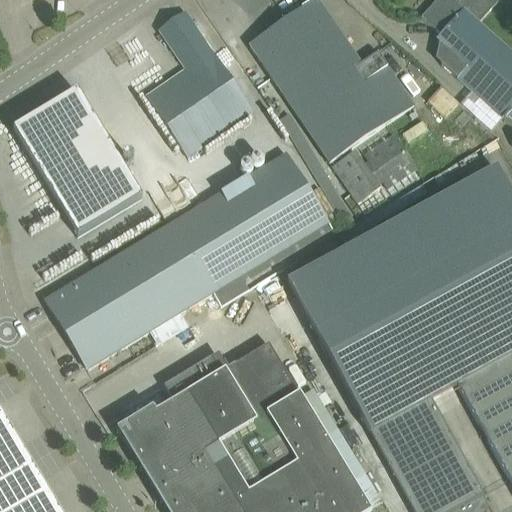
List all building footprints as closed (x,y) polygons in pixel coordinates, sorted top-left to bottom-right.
[(511,130),(511,55),(479,25),(500,1),(498,0),(438,0),(421,19),(440,37),(436,42),(450,54),(440,65),(511,130)] [(283,25),(363,142),(414,108),(389,71),(378,55),(361,67),(317,2),(283,25)] [(146,100),(158,117),(187,160),(253,114),(185,15),(159,33),(186,73),(146,100)] [(249,48),(261,64),(330,165),(363,142),(283,25),(249,48)] [(447,119),(460,105),(443,89),(430,103),(447,119)] [(13,132),(77,239),(141,200),(77,94),(13,132)] [(279,122),(347,233),(356,227),(288,116),(279,122)] [(332,169),(357,207),(380,191),(377,187),(382,184),(387,192),(417,171),(394,136),(363,158),(368,164),(363,167),(354,154),(332,169)] [(328,224),(318,207),(286,155),(169,227),(190,262),(211,296),(213,295),(221,310),(249,293),(245,286),(333,233),(328,224)] [(286,295),(364,426),(425,393),(430,401),(456,387),(511,356),(511,208),(492,173),(286,295)] [(45,303),(87,372),(211,296),(190,262),(169,227),(45,303)] [(367,511),(298,402),(276,366),(265,349),(228,371),(221,376),(173,405),(155,416),(152,411),(116,433),(119,438),(131,457),(142,475),(159,503),(162,508),(164,511),(367,511)] [(511,356),(456,387),(511,488),(511,356)] [(412,511),(490,511),(430,401),(425,393),(364,426),(412,511)] [(55,511),(0,418),(0,511),(55,511)]
